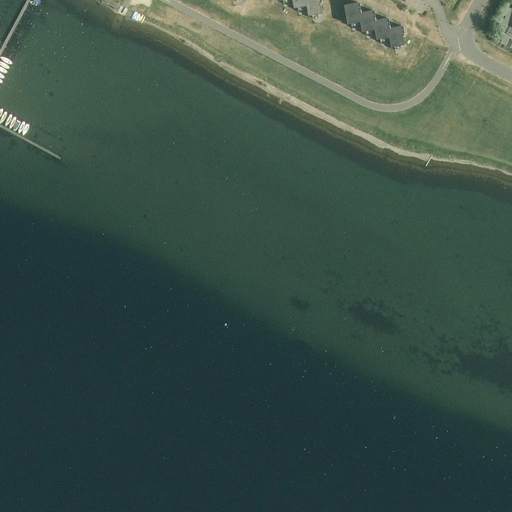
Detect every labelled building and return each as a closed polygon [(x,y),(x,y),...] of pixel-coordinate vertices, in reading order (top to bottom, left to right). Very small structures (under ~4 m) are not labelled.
[(305,0),(306,5),(308,15),(321,13),(318,0),(305,0)] [(360,21),(359,12),(357,2),(343,4),(347,23),(360,21)] [(374,29),(373,20),(371,10),(359,12),(360,21),(361,31),(374,29)] [(389,37),(388,28),(386,18),(373,20),(374,29),(376,39),(389,37)] [(388,28),(389,37),(390,47),(404,44),(400,25),(388,28)]
